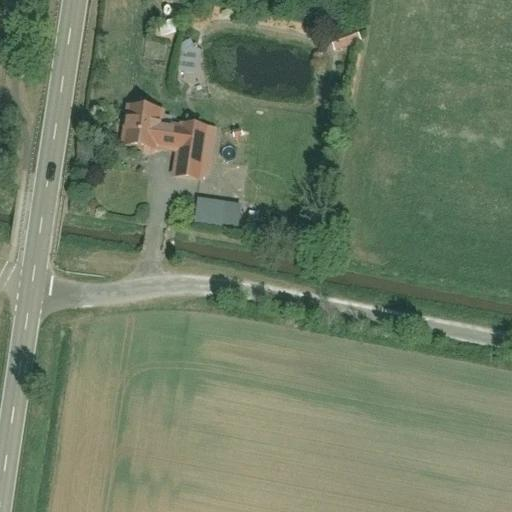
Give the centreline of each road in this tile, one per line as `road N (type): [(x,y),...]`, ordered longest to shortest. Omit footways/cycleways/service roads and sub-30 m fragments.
road 1 (residential): [(511,342),(245,287),(81,295),(31,287)]
road 2 (secondary): [(31,287),(74,0)]
road 3 (secondary): [(0,495),(31,287)]
